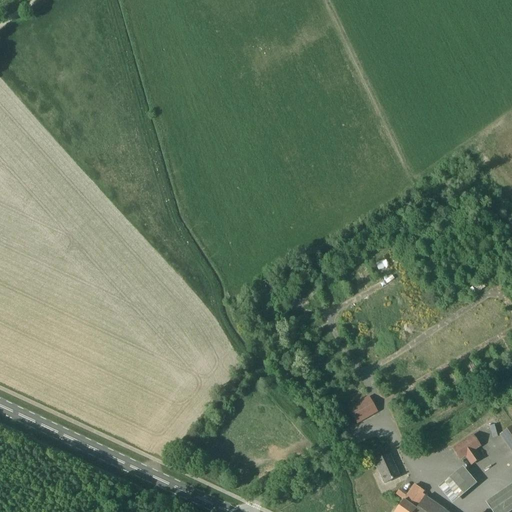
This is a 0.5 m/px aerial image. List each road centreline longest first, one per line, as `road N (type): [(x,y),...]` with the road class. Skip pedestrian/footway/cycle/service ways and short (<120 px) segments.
road 1 (track): [(325,0),(411,180),(511,111)]
road 2 (secondary): [(225,511),(0,407)]
